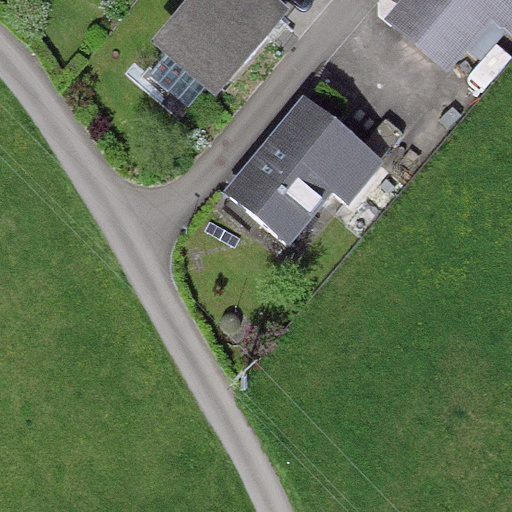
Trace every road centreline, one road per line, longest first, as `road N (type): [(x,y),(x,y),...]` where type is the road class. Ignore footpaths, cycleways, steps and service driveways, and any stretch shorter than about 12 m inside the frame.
road 1 (residential): [(135,230),(328,0)]
road 2 (residential): [(135,230),(259,464)]
road 3 (residential): [(0,46),(65,112),(135,230)]
